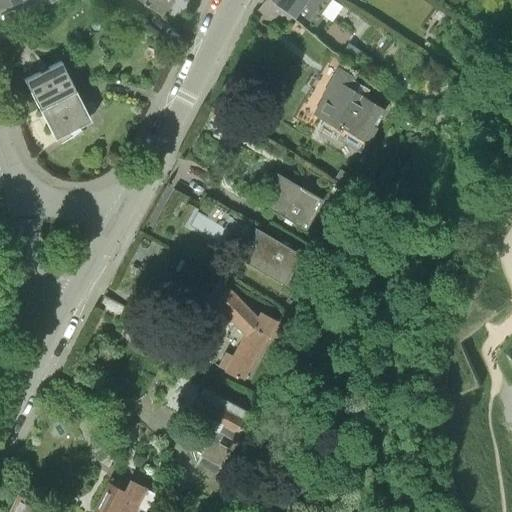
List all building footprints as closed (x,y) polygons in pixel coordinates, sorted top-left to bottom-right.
[(145,0),(165,14),(174,0),(136,0),(137,0),(145,0)] [(274,0),(267,0),(259,10),(285,31),(295,17),(274,0)] [(274,0),(295,17),(316,33),(326,17),(307,3),(309,0),(274,0)] [(40,108),(74,91),(59,62),(25,79),(40,108)] [(312,112),(342,131),(344,127),(367,141),(384,111),(362,98),(363,96),(350,88),(356,77),(337,66),(320,94),(322,95),(312,112)] [(74,91),(40,108),(54,136),(88,119),(74,91)] [(201,132),(189,157),(208,166),(220,142),(201,132)] [(333,177),(348,186),(353,177),(338,169),(333,177)] [(266,206),(304,228),(322,199),(276,172),(275,173),(276,173),(277,192),(266,206)] [(172,187),(160,212),(179,221),(191,197),(172,187)] [(245,261),(282,283),(300,253),(254,227),(254,228),(255,228),(254,245),(245,261)] [(217,365),(226,369),(225,371),(246,381),(259,352),(261,352),(268,337),(270,338),(278,321),(259,310),(256,316),(229,288),(214,303),(245,334),(233,355),(225,350),(217,365)] [(123,322),(129,309),(104,295),(97,308),(123,322)] [(279,337),(290,342),(296,327),(285,322),(279,337)] [(511,344),(502,353),(511,374),(511,344)] [(187,416),(213,429),(209,437),(200,432),(191,448),(199,452),(199,453),(200,454),(196,462),(216,473),(229,448),(217,441),(221,434),(235,441),(251,413),(203,387),(187,416)] [(86,403),(80,415),(103,427),(109,415),(86,403)] [(92,511),(148,511),(157,493),(129,478),(125,485),(112,478),(92,511)] [(51,511),(17,493),(6,511),(51,511)]
